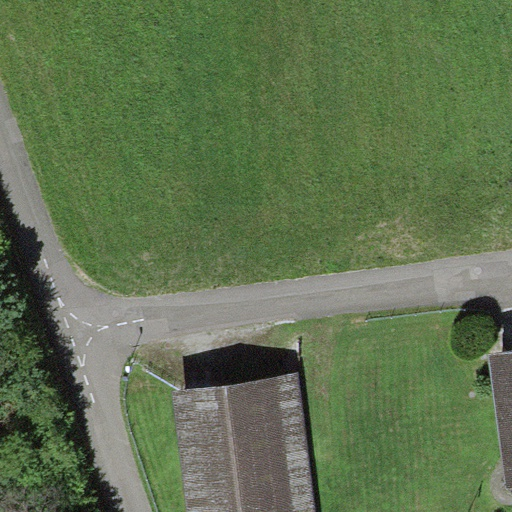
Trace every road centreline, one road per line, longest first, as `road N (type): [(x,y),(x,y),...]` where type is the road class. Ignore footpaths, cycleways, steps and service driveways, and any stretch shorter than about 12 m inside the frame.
road 1 (residential): [(511,266),(70,331)]
road 2 (residential): [(70,331),(0,133)]
road 3 (residential): [(132,511),(70,331)]
